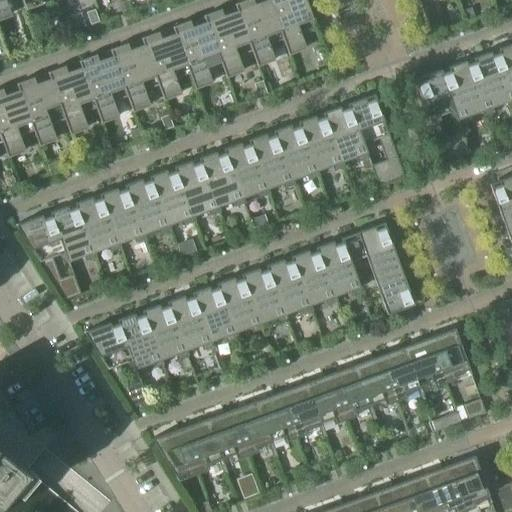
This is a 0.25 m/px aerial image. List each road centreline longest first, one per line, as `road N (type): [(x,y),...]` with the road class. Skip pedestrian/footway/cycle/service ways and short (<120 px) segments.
road 1 (residential): [(0,216),(511,31)]
road 2 (residential): [(37,342),(511,153)]
road 3 (residential): [(101,447),(132,427),(511,281)]
road 4 (residential): [(275,511),(511,427)]
road 5 (residential): [(0,74),(205,0)]
road 6 (residential): [(101,447),(37,342)]
